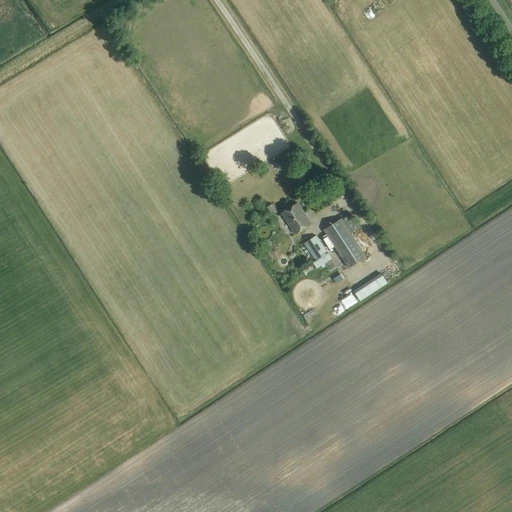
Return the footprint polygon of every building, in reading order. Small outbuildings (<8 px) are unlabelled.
[(359,0),(366,9),(378,0),(359,0)] [(373,9),(367,11),(369,18),(375,16),(373,9)] [(316,182),(311,186),(320,200),(326,196),(321,189),(324,187),(319,179),(315,181),(316,182)] [(284,190),(272,198),(279,208),(280,207),(282,211),(297,202),(294,197),(290,199),(284,190)] [(282,214),(295,235),(311,224),(298,203),(282,214)] [(366,257),(346,227),(350,225),(345,217),(325,230),(350,268),(366,257)] [(320,267),(332,259),(316,236),(305,243),(320,267)] [(366,284),(353,292),(360,302),(372,294),(366,284)]
